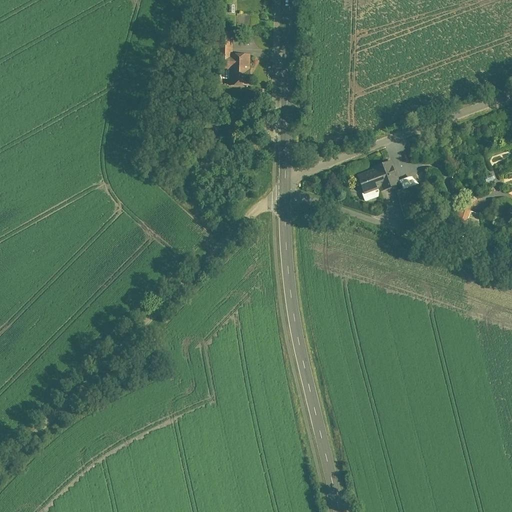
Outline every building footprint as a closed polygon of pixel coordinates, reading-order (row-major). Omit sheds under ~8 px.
[(233,34),(218,33),(217,69),(232,69),(232,54),(233,34)] [(231,85),(247,86),(248,55),(232,54),(232,69),(231,85)] [(373,171),(356,177),(362,193),(379,187),(380,189),(399,182),(391,160),(372,167),(373,171)] [(432,176),(428,167),(401,177),(405,186),(432,176)] [(401,191),(406,206),(425,199),(419,184),(401,191)] [(485,212),(462,204),(454,228),(477,236),(485,212)] [(511,223),(510,218),(501,220),(505,234),(511,232),(511,223)]
